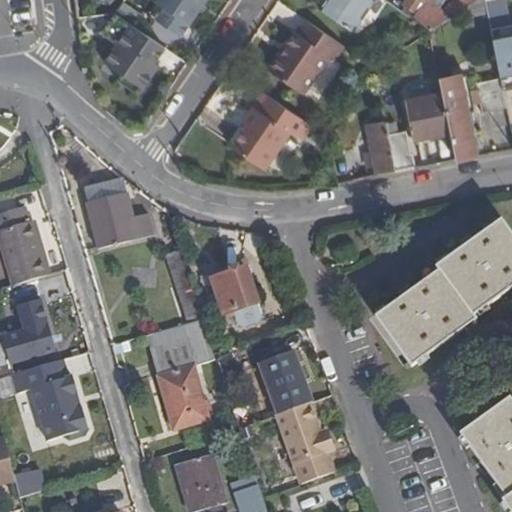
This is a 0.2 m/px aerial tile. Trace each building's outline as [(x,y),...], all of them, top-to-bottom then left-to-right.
[(205,0),(156,0),(155,1),(164,7),(156,19),(181,36),(205,0)] [(352,31),(373,0),(325,0),(319,9),(352,31)] [(415,10),(411,16),(430,29),(467,4),(472,0),(453,0),(446,10),(433,2),(434,0),(403,0),(402,2),(415,10)] [(468,15),(487,12),(485,0),(472,0),(467,4),(468,15)] [(511,28),(506,0),(485,0),(487,12),(493,40),(511,36),(511,28)] [(165,47),(114,14),(100,34),(117,45),(105,64),(122,75),(118,81),(139,95),(158,65),(155,63),(165,47)] [(332,58),(343,42),(304,19),(294,33),(291,32),(283,44),(287,47),(280,55),(276,53),(266,69),(303,91),(328,55),(332,58)] [(390,22),(363,54),(377,63),(416,38),(390,22)] [(511,36),(493,40),(500,76),(503,88),(511,86),(511,36)] [(460,72),(439,76),(443,93),(450,132),(456,159),(476,155),(460,72)] [(481,111),(506,107),(503,88),(500,76),(475,81),(481,111)] [(245,127),(230,149),(262,170),(288,133),(296,139),(306,124),(260,93),(240,123),(245,127)] [(367,127),(377,176),(411,168),(408,154),(406,155),(403,142),(450,132),(443,93),(406,101),(412,131),(395,136),(393,122),(387,123),(375,126),(367,127)] [(385,111),(372,113),(375,126),(387,123),(385,111)] [(309,126),(306,124),(296,139),(299,141),(309,126)] [(129,195),(143,191),(132,182),(126,178),(84,189),(101,248),(156,233),(150,213),(136,217),(129,195)] [(0,214),(0,245),(12,285),(49,274),(41,248),(37,249),(29,222),(27,223),(22,207),(0,214)] [(34,221),(29,222),(37,249),(41,248),(34,221)] [(435,272),(373,317),(408,366),(469,321),(466,317),(511,282),(511,244),(497,223),(434,269),(435,272)] [(167,253),(189,322),(203,318),(180,248),(167,253)] [(247,264),(214,275),(227,315),(237,312),(240,318),(245,322),(259,318),(262,309),(247,264)] [(195,366),(217,359),(205,323),(148,340),(174,430),(210,419),(195,366)] [(47,324),(0,337),(0,376),(11,373),(16,372),(13,361),(54,349),(47,324)] [(290,351),(256,364),(275,415),(306,404),(310,402),(290,351)] [(16,372),(11,373),(17,392),(31,388),(46,441),(62,436),(68,439),(83,435),(87,428),(81,407),(79,407),(75,392),(76,392),(71,376),(66,377),(61,359),(16,372)] [(511,511),(511,405),(508,400),(460,434),(504,497),(500,500),(509,511),(511,511)] [(306,404),(275,415),(274,416),(298,486),(332,474),(306,404)] [(0,481),(14,479),(4,436),(0,437),(0,481)] [(212,455),(178,465),(191,511),(225,502),(212,455)] [(240,504),(264,497),(257,477),(234,484),(240,504)] [(239,504),(241,511),(264,511),(267,511),(269,511),(264,497),(240,504),(239,504)]
